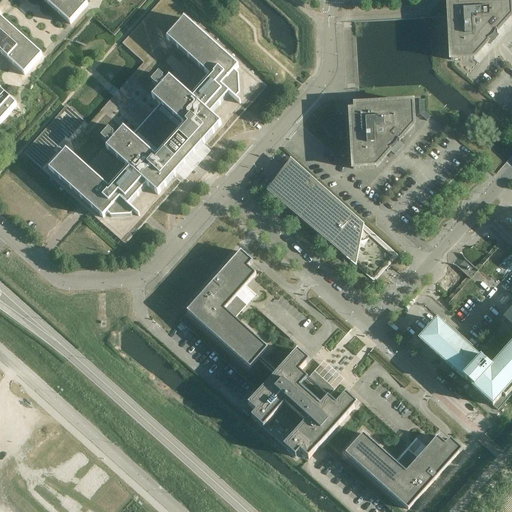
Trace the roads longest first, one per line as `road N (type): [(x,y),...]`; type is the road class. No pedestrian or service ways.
road 1 (unclassified): [(0,351),(177,511)]
road 2 (unclassified): [(224,190),(329,67),(330,0)]
road 3 (unclassified): [(372,325),(511,169)]
road 4 (unclassified): [(372,325),(224,190)]
road 5 (unclassified): [(483,424),(372,325)]
road 6 (unclassified): [(139,279),(224,190)]
